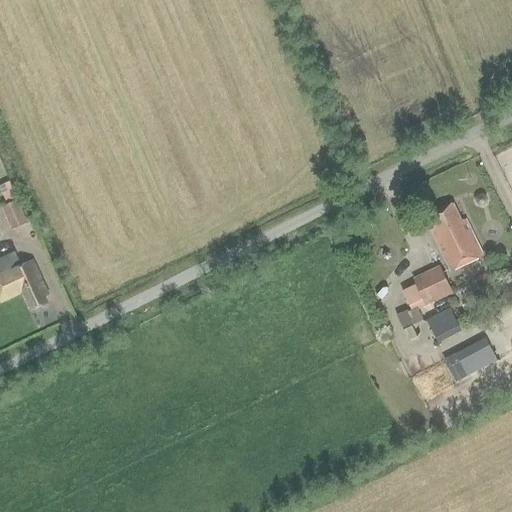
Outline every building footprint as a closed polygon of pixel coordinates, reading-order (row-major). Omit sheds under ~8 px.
[(487,199),(486,197),(485,196),(484,196),(483,195),(481,195),(480,195),(479,196),(477,196),(476,197),(476,198),(475,200),(475,201),(475,203),(476,204),(476,205),(477,206),(479,207),(480,207),(481,207),(483,207),(484,207),(485,206),(486,205),(487,204),(487,202),(487,201),(487,199)] [(11,230),(27,223),(17,200),(1,207),(11,230)] [(428,215),(437,233),(433,235),(450,271),(482,255),(465,220),(461,221),(452,203),(428,215)] [(44,296),(48,295),(33,261),(22,266),(15,252),(0,259),(0,300),(0,301),(22,291),(31,310),(47,303),(44,296)] [(413,312),(426,306),(453,294),(440,265),(413,278),(416,285),(402,291),(409,307),(410,306),(413,312)] [(459,326),(449,308),(426,320),(435,338),(459,326)] [(468,376),(496,361),(484,339),(456,354),(468,376)]
